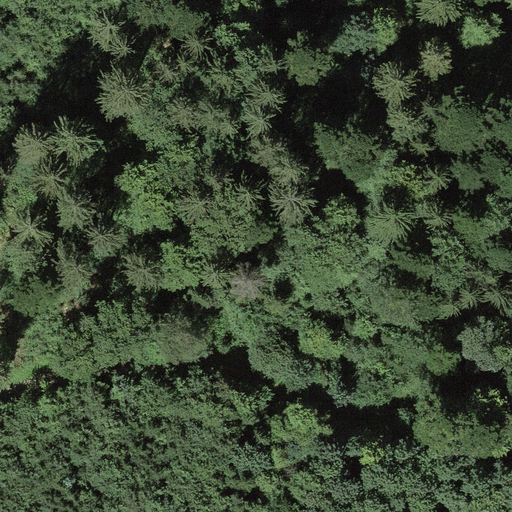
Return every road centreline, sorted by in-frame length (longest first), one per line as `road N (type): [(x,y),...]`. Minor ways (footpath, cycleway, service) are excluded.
road 1 (track): [(511,457),(456,464),(412,453),(225,372),(167,361),(84,367),(0,398)]
road 2 (track): [(389,0),(438,51),(511,76)]
